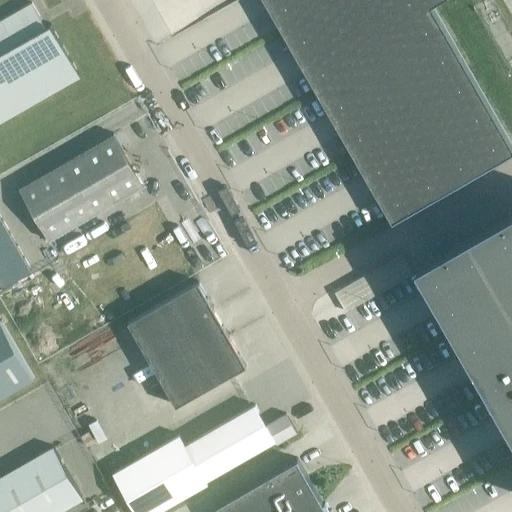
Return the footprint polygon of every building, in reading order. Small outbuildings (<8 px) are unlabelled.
[(438,0),(265,0),(392,220),(511,151),(511,147),(430,5),(438,0)] [(0,121),(80,75),(50,23),(45,26),(31,2),(0,19),(0,121)] [(66,160),(96,212),(143,185),(113,133),(66,160)] [(96,212),(66,160),(19,187),(49,239),(96,212)] [(511,209),(415,265),(511,430),(511,209)] [(0,216),(0,276),(5,285),(31,270),(0,216)] [(33,241),(20,248),(30,267),(43,260),(33,241)] [(402,253),(360,278),(371,296),(413,272),(402,253)] [(198,281),(128,321),(176,405),(247,365),(198,281)] [(0,397),(34,378),(0,319),(0,397)] [(255,404),(185,444),(179,435),(112,473),(134,511),(158,511),(207,484),(205,479),(275,439),(277,443),(297,432),(286,413),(267,424),(255,404)] [(57,511),(84,497),(54,445),(0,475),(0,511),(57,511)] [(328,511),(297,458),(215,505),(219,511),(328,511)]
